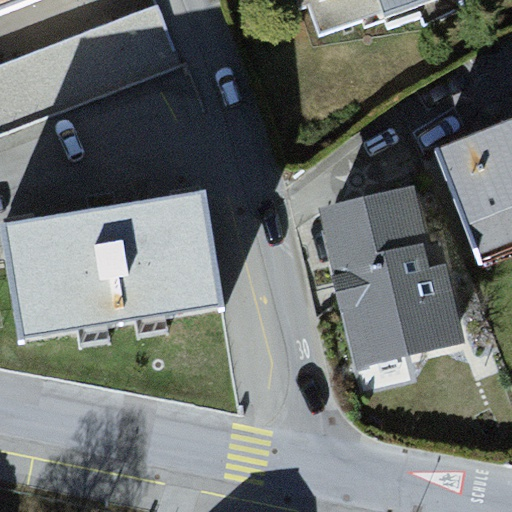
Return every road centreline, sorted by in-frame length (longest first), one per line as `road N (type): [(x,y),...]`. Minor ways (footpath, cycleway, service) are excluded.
road 1 (residential): [(319,469),(267,234),(187,0)]
road 2 (residential): [(319,469),(0,410)]
road 3 (residential): [(511,509),(319,469)]
